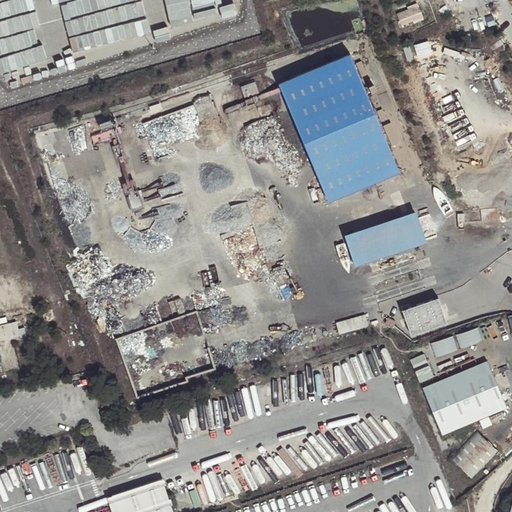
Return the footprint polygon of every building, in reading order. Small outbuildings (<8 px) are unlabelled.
[(96,44),(146,35),(139,2),(130,4),(127,0),(68,0),(65,1),(68,17),(89,13),(78,21),(80,32),(93,29),(96,44)] [(404,25),(428,19),(423,3),(400,9),(404,25)] [(434,38),(410,46),(415,58),(438,49),(434,38)] [(281,88),(330,209),(400,180),(350,61),(281,88)] [(416,215),(344,239),(355,270),(426,247),(416,215)] [(402,313),(410,339),(446,327),(438,302),(402,313)] [(343,333),(371,324),(367,313),(339,322),(343,333)] [(391,328),(394,322),(386,318),(383,323),(391,328)] [(0,340),(13,338),(9,323),(0,325),(0,340)] [(138,330),(123,336),(134,366),(145,362),(139,346),(143,345),(138,330)] [(434,338),(436,353),(486,344),(484,330),(434,338)] [(431,351),(414,359),(424,382),(441,374),(431,351)] [(422,387),(442,434),(507,406),(486,360),(422,387)] [(498,452),(476,430),(449,457),(472,479),(498,452)] [(172,511),(161,475),(106,493),(111,511),(172,511)]
